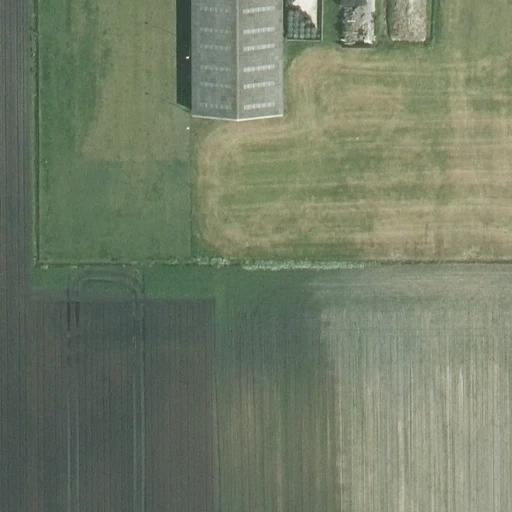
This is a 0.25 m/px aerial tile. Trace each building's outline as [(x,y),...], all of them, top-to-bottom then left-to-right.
[(189,0),(189,109),(269,110),(269,0),(189,0)] [(285,0),(288,35),(318,33),(316,0),(285,0)] [(336,0),(336,36),(366,36),(366,0),(336,0)] [(406,39),(422,31),(417,20),(401,28),(406,39)] [(364,68),(364,91),(381,92),(382,69),(364,68)] [(240,133),(269,135),(270,120),(241,118),(240,133)] [(367,158),(371,165),(393,152),(388,144),(367,158)]
